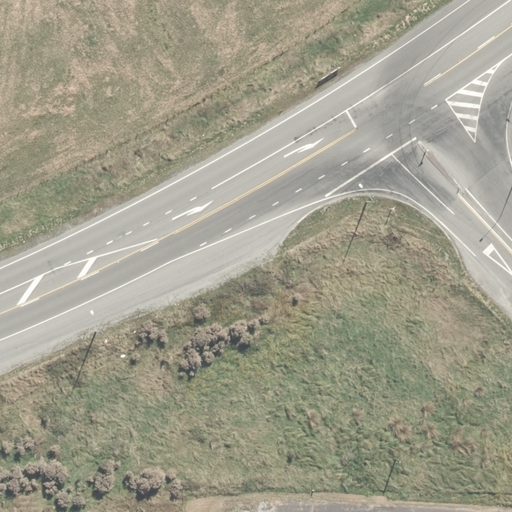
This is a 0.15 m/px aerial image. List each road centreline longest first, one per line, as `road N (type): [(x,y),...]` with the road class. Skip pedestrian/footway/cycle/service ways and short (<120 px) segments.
road 1 (primary): [(0,307),(196,219),(395,106)]
road 2 (tertiary): [(511,238),(395,106)]
road 3 (primary): [(395,106),(511,27)]
